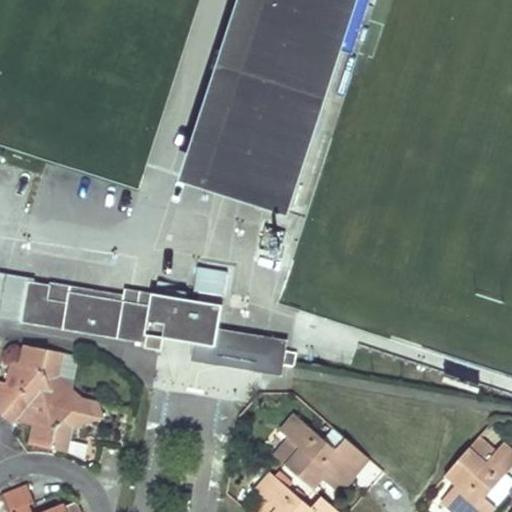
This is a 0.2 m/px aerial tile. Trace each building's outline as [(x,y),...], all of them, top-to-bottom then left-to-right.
[(215,176),(273,0),(240,0),(181,182),(291,217),(296,202),(215,176)] [(273,0),(215,176),(296,202),(342,63),(362,0),(273,0)] [(199,267),(195,290),(224,295),(228,272),(199,267)] [(29,282),(30,278),(6,274),(0,313),(0,319),(23,323),(29,282)] [(152,307),(69,294),(70,289),(52,286),(29,282),(23,323),(146,345),(145,349),(161,352),(164,340),(190,344),(193,344),(215,348),(218,328),(222,307),(154,296),(152,307)] [(288,339),(218,328),(215,348),(193,344),(190,361),(282,376),(284,367),(286,352),(288,339)] [(60,378),(59,378),(61,365),(58,364),(60,353),(26,346),(22,365),(20,373),(10,372),(7,385),(0,383),(0,413),(4,416),(26,389),(44,392),(49,407),(63,411),(77,394),(60,378)] [(296,354),(286,352),(284,367),(295,369),(296,354)] [(59,378),(60,378),(70,381),(75,356),(60,353),(58,364),(61,365),(59,378)] [(20,373),(22,365),(13,363),(10,372),(20,373)] [(82,399),(77,394),(63,411),(49,407),(44,392),(26,389),(4,416),(14,424),(16,422),(22,415),(35,419),(33,426),(30,445),(65,452),(67,443),(70,443),(70,442),(73,430),(104,419),(102,411),(102,410),(95,413),(90,401),(82,399)] [(95,413),(102,410),(100,403),(90,401),(95,413)] [(35,419),(22,415),(16,422),(33,426),(35,419)] [(328,475),(337,482),(351,466),(358,473),(369,461),(345,440),(333,454),(325,447),(328,445),(323,440),(294,415),(280,432),(289,440),(274,458),(314,492),(324,480),(328,475)] [(345,440),(333,429),(323,440),(328,445),(325,447),(333,454),(345,440)] [(494,511),(497,509),(491,505),(486,500),(482,496),(489,489),(492,492),(511,469),(511,451),(504,444),(496,453),(479,439),(446,477),(458,488),(463,492),(455,501),(466,511),(494,511)] [(70,442),(70,443),(67,443),(65,452),(85,462),(88,446),(70,442)] [(372,463),(359,481),(370,489),(383,471),(372,463)] [(328,475),(324,480),(340,494),(358,473),(351,466),(337,482),(328,475)] [(294,483),(281,471),(275,478),(287,488),(288,490),(294,483)] [(337,511),(321,498),(316,504),(312,510),(309,511),(306,511),(299,506),(303,502),(288,490),(287,488),(275,478),(270,474),(255,490),(265,499),(253,511),(337,511)] [(83,511),(83,510),(81,505),(75,503),(66,506),(50,511),(23,511),(22,509),(30,506),(35,504),(28,485),(1,495),(7,511),(83,511)] [(466,511),(455,501),(463,492),(458,488),(443,504),(451,511),(466,511)] [(482,496),(486,500),(492,492),(489,489),(482,496)] [(306,511),(309,511),(312,510),(303,502),(299,506),(306,511)]
